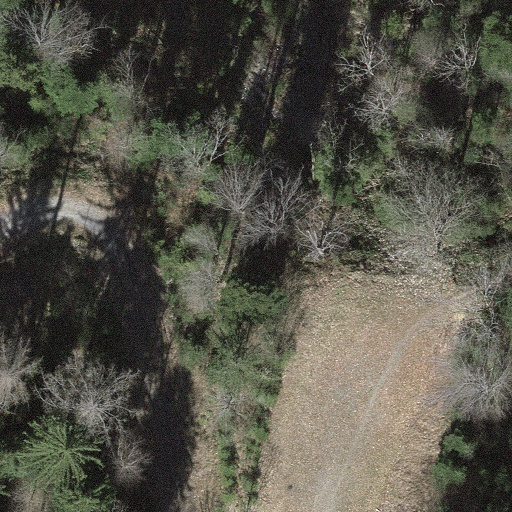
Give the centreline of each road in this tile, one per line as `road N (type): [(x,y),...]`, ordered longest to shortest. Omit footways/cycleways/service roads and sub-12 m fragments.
road 1 (track): [(0,229),(11,219),(89,213),(116,236),(184,511)]
road 2 (track): [(326,511),(344,412),(383,354),(437,302)]
